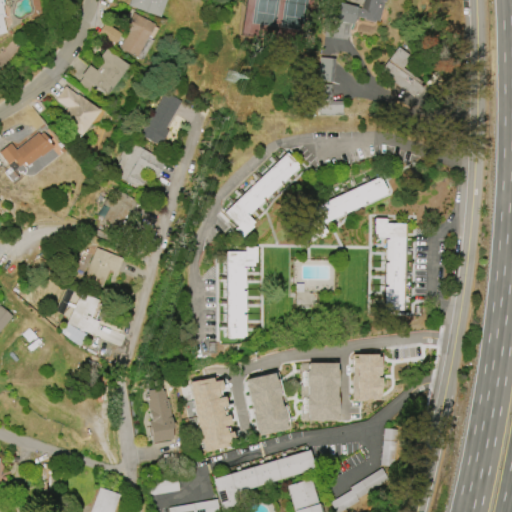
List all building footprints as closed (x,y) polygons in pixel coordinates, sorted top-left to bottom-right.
[(164,0),(159,17),(127,5),(128,0),(164,0)] [(327,0),(361,8),(363,0),(386,0),(386,2),(383,2),(379,21),(375,20),(374,22),(364,20),(365,19),(358,17),(357,20),(354,19),(353,24),(323,17),(327,0)] [(133,13),(153,24),(146,37),(151,41),(141,60),(119,48),(128,32),(124,30),(133,13)] [(112,45),(96,35),(104,23),(120,33),(112,45)] [(378,72),(397,47),(407,55),(404,59),(406,61),(401,68),(424,85),(414,99),(378,72)] [(105,48),(127,66),(105,95),(92,85),(86,93),(76,85),(82,77),(80,76),(88,65),(95,70),(102,61),(97,58),(105,48)] [(332,82),(333,58),(318,57),(317,81),(332,82)] [(340,115),(316,114),(316,84),(331,84),(331,101),(340,101),(340,115)] [(97,110),(64,86),(54,100),(63,107),(56,117),(80,134),(97,110)] [(181,101),(164,128),(168,130),(159,146),(140,134),(146,123),(141,120),(144,114),(150,118),(165,92),(181,101)] [(14,149),(36,132),(38,134),(41,132),(46,138),(44,140),(50,147),(39,156),(38,155),(26,165),(23,162),(17,166),(11,159),(4,164),(0,159),(0,149),(9,142),(14,149)] [(165,160),(135,145),(125,165),(132,169),(128,176),(141,182),(146,173),(156,178),(165,160)] [(222,212),(285,153),(295,164),(294,165),(296,167),(281,182),(279,180),(277,182),(279,184),(263,198),(262,196),(260,198),(261,200),(246,214),(245,213),(244,214),(251,222),(249,225),(250,227),(240,237),(232,229),(235,226),(222,212)] [(300,213),(379,176),(385,190),(384,191),(385,194),(366,203),(364,200),(362,202),(363,204),(344,213),(343,211),(341,212),(342,214),(323,223),(321,221),(320,221),(325,232),(321,234),(323,236),(309,242),(304,232),(308,230),(300,213)] [(403,223),(400,310),(385,310),(385,307),(382,307),(383,287),(385,287),(385,284),(383,283),(383,263),(386,263),(386,260),(383,260),(384,240),(387,240),(387,238),(375,237),(375,234),(373,233),(373,218),(384,219),(384,223),(403,223)] [(224,338),(225,252),(243,252),(243,247),(254,247),(254,262),(252,262),(252,266),(240,266),(240,268),(242,268),(242,288),(240,288),(240,291),(243,291),(243,312),(240,312),(240,315),(242,315),(242,336),(240,336),(240,338),(224,338)] [(82,280),(96,248),(122,258),(116,272),(108,269),(100,287),(82,280)] [(66,323),(82,290),(100,299),(90,318),(97,321),(90,335),(66,323)] [(0,306),(11,317),(0,329),(0,306)] [(59,333),(79,345),(86,334),(66,322),(59,333)] [(350,354),(375,354),(375,357),(378,357),(378,375),(375,375),(375,377),(379,377),(379,389),(378,389),(378,399),(350,399),(350,354)] [(300,363),(334,363),(334,370),(336,370),(336,387),(334,387),(335,397),(336,397),(336,414),(335,414),(335,421),(300,421),(300,363)] [(243,379),(271,373),(273,379),(274,379),(278,396),(277,396),(279,406),(280,406),(284,423),(283,423),(284,430),(255,436),(243,379)] [(188,382),(211,377),(211,381),(219,379),(221,390),(216,391),(217,397),(222,396),(224,406),(219,407),(220,410),(224,409),(225,412),(221,413),(222,415),(226,414),(228,424),(223,425),(225,433),(230,432),(232,441),(225,443),(225,447),(202,452),(188,382)] [(171,439),(151,442),(149,435),(148,436),(146,426),(148,426),(147,421),(149,420),(144,394),(146,394),(146,390),(160,387),(161,391),(163,390),(164,399),(167,398),(172,427),(169,428),(171,439)] [(380,465),(393,466),(397,430),(383,429),(380,465)] [(211,479),(308,450),(313,469),(233,492),(237,505),(220,510),(211,479)] [(349,488),(380,468),(388,479),(357,499),(359,501),(341,511),(336,511),(330,503),(351,490),(349,488)] [(293,511),(286,486),(310,478),(320,511),(293,511)] [(89,511),(98,487),(119,494),(112,511),(89,511)] [(168,511),(168,507),(216,499),(217,511),(168,511)]
